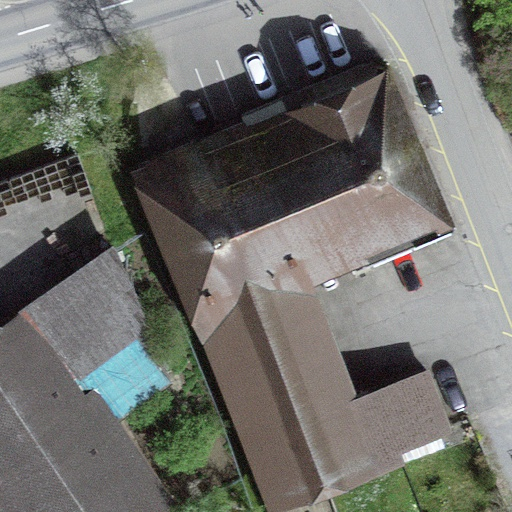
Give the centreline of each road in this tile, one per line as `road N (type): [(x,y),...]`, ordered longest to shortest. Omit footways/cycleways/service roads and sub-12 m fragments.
road 1 (unclassified): [(511,283),(403,0)]
road 2 (secondary): [(131,0),(0,41)]
